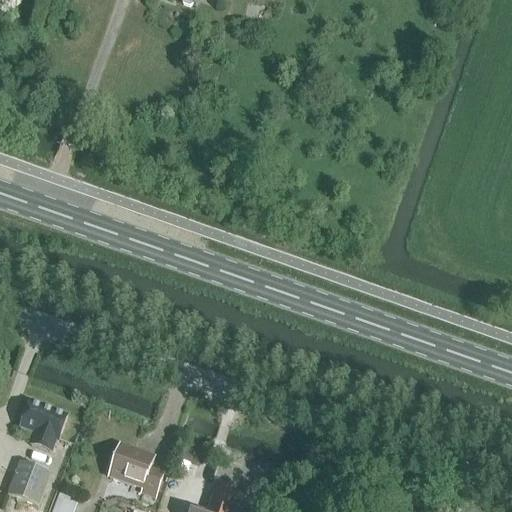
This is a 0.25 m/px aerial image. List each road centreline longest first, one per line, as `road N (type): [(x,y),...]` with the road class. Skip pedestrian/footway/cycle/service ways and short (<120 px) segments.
road 1 (primary): [(511,373),(0,192)]
road 2 (unclassified): [(511,487),(0,308)]
